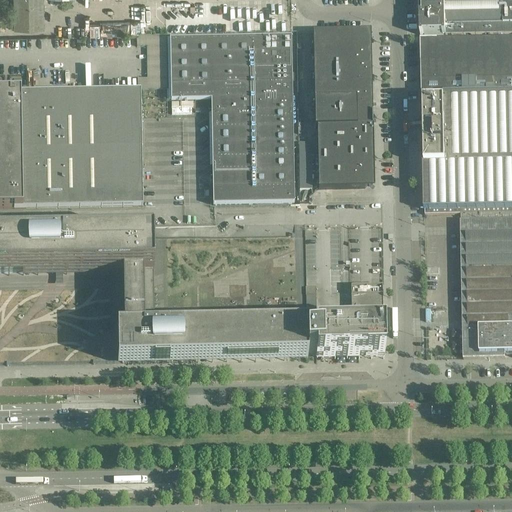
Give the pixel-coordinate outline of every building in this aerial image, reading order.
[(43,30),(42,0),(14,0),(15,30),(43,30)] [(511,0),(419,0),(420,36),(423,36),(423,35),(443,35),(443,36),(511,34),(511,0)] [(130,34),(130,23),(100,24),(100,36),(119,36),(119,34),(130,34)] [(167,79),(166,36),(146,36),(147,79),(167,79)] [(511,38),(421,41),(421,81),(422,81),(422,97),(425,97),(511,94),(511,38)] [(294,204),(291,39),(170,41),(171,101),(212,101),(214,206),(294,204)] [(167,79),(147,79),(142,79),(143,91),(167,90),(167,79)] [(0,209),(143,207),(142,129),(141,91),(128,91),(128,106),(28,107),(27,93),(0,93),(0,209)] [(511,164),(511,94),(425,97),(425,101),(423,101),(425,166),(511,164)] [(373,127),(372,127),(372,125),(317,126),(318,190),(360,189),(365,189),(374,180),(374,175),(373,127)] [(511,214),(511,164),(425,166),(423,166),(424,211),(425,211),(425,216),(461,215),(511,214)] [(511,214),(461,215),(460,222),(463,360),(505,359),(505,355),(511,354),(511,214)] [(97,288),(110,288),(111,300),(111,316),(112,345),(112,361),(307,357),(305,327),(146,332),(145,287),(156,286),(155,240),(0,243),(0,289),(7,289),(17,289),(23,290),(54,289),(76,288),(97,288)] [(384,360),(382,287),(351,288),(349,288),(349,294),(351,294),(351,308),(349,308),(350,316),(351,316),(351,326),(305,327),(307,357),(315,357),(316,361),(384,360)] [(316,288),(306,288),(306,316),(316,316),(316,288)]
